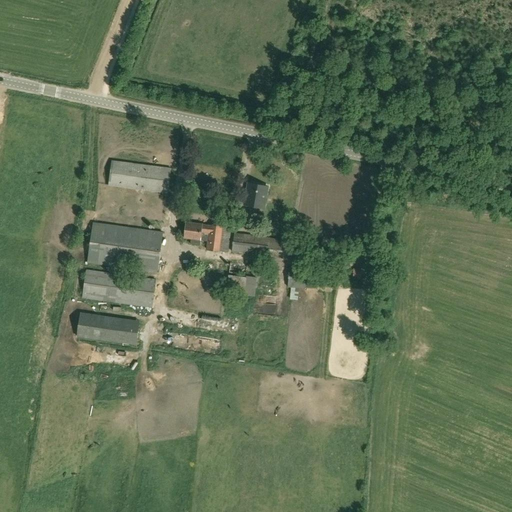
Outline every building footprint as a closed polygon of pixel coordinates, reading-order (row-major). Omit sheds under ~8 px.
[(168,192),(171,168),(112,161),(109,185),(168,192)] [(269,186),(249,183),(245,205),(265,208),(266,201),(267,201),(268,195),(267,195),(269,186)] [(133,224),(148,224),(148,212),(124,212),(124,219),(133,219),(133,224)] [(165,227),(168,217),(155,213),(152,223),(165,227)] [(209,241),(211,225),(203,224),(187,222),(185,238),(192,239),(191,244),(200,245),(201,240),(209,241)] [(157,272),(163,232),(93,223),(88,262),(157,272)] [(211,225),(209,241),(208,250),(228,252),(232,227),(211,225)] [(271,238),(235,234),(232,251),(268,255),(271,238)] [(229,274),(247,276),(249,259),(231,257),(229,274)] [(314,269),(289,268),(288,287),(313,288),(314,269)] [(152,307),(156,279),(87,270),(83,297),(152,307)] [(258,292),(257,279),(239,280),(240,292),(258,292)] [(220,306),(220,297),(213,297),(212,306),(220,306)] [(78,330),(134,335),(135,328),(139,329),(140,319),(80,313),(78,330)] [(77,332),(76,341),(137,346),(137,337),(77,332)]
